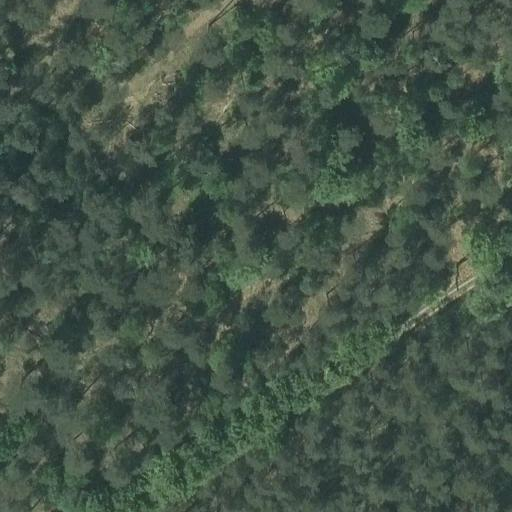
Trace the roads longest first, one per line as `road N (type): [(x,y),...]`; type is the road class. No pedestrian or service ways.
road 1 (track): [(119,511),(511,252)]
road 2 (track): [(0,103),(161,0)]
